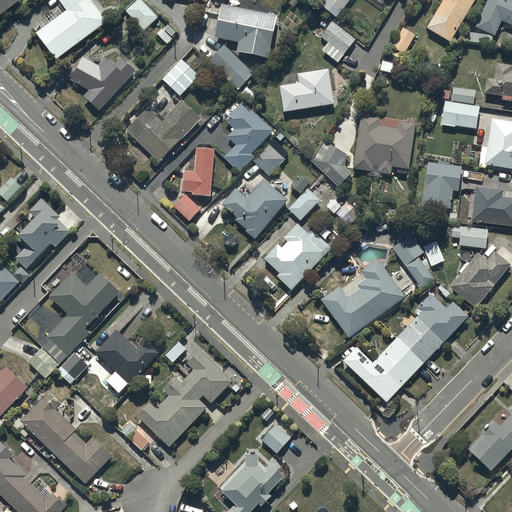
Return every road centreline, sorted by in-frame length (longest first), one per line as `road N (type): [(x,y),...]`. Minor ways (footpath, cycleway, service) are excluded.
road 1 (residential): [(285,361),(0,84)]
road 2 (residential): [(285,361),(152,499)]
road 3 (residential): [(392,464),(511,333)]
road 4 (residential): [(392,464),(285,361)]
